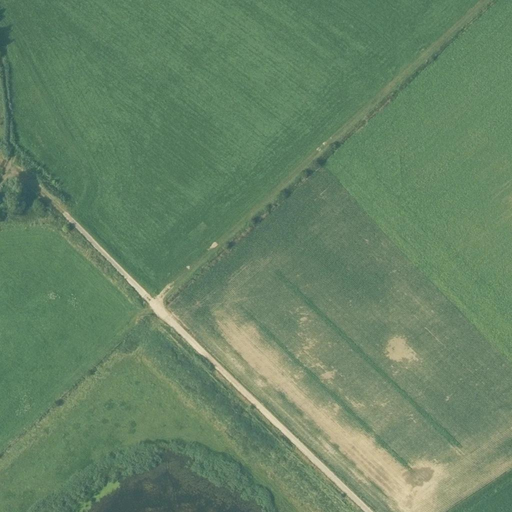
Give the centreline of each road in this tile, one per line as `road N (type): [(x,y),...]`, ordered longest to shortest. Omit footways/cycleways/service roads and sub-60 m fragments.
road 1 (track): [(484,0),(0,445)]
road 2 (track): [(366,511),(8,167)]
